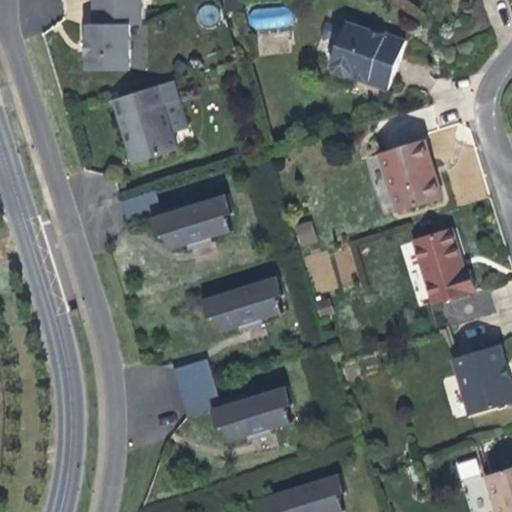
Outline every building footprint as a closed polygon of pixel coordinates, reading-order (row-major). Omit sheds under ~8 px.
[(130,23),(141,24),(140,0),(94,0),(94,23),(88,24),(89,39),(86,39),(86,47),(86,54),(89,54),(89,70),(131,70),(130,23)] [(291,25),(290,6),(250,9),(251,28),(291,25)] [(400,61),(407,41),(384,32),(383,35),(369,30),(348,23),(333,65),(336,73),(348,77),(359,75),(369,78),(368,82),(390,90),(400,61)] [(368,82),(369,78),(359,75),(348,77),(367,84),(368,82)] [(114,100),(130,151),(135,149),(139,162),(179,150),(164,104),(180,100),(174,81),(114,100)] [(446,197),(440,178),(434,175),(430,161),(432,155),(427,138),(382,153),(400,211),(446,197)] [(139,162),(135,149),(130,151),(132,158),(134,164),(139,162)] [(437,168),(432,155),(430,161),(434,175),(440,178),(437,168)] [(153,192),(120,201),(127,225),(159,216),(153,192)] [(159,216),(151,220),(157,237),(161,236),(168,250),(186,246),(187,251),(199,247),(213,243),(212,238),(229,234),(225,216),(231,214),(224,198),(159,216)] [(311,222),(296,227),(301,244),(316,239),(311,222)] [(464,256),(455,229),(418,240),(437,301),(479,288),(473,267),(468,268),(464,256)] [(279,277),(206,299),(212,317),(216,315),(223,329),(241,325),(242,330),(255,326),(267,322),(267,317),(284,313),(280,295),(286,293),(279,277)] [(511,400),(511,376),(509,377),(505,364),(509,362),(503,343),(456,357),(473,413),(511,400)] [(207,359),(173,369),(187,416),(221,406),(207,359)] [(221,406),(214,409),(220,426),(224,425),(231,439),(249,435),(250,440),(265,435),(276,432),(275,427),(292,423),(288,405),(294,403),(287,387),(221,406)] [(459,478),(481,473),(477,457),(456,462),(459,478)] [(511,511),(511,467),(489,474),(500,511),(511,511)] [(339,475),(266,497),(270,511),(340,511),(344,511),(340,493),(346,491),(339,475)]
